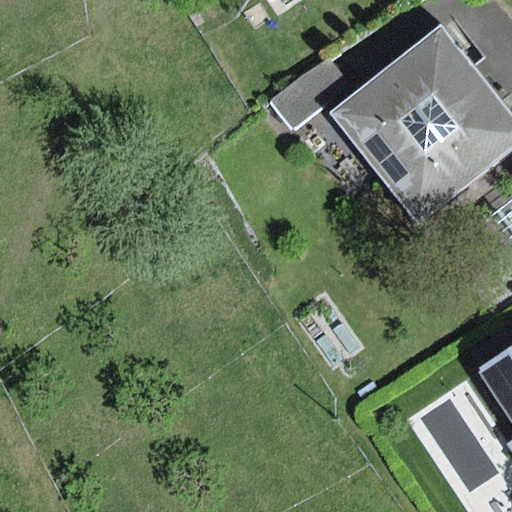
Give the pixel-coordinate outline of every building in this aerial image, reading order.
[(511,109),(445,25),(369,85),(412,140),(451,108),(498,166),(511,154),(511,109)] [(327,57),(273,102),(297,129),(350,84),(327,57)] [(412,140),(369,85),(331,115),(421,227),(498,166),(451,108),(412,140)] [(511,201),(493,216),(511,240),(511,201)] [(511,348),(478,370),(511,423),(511,348)]
